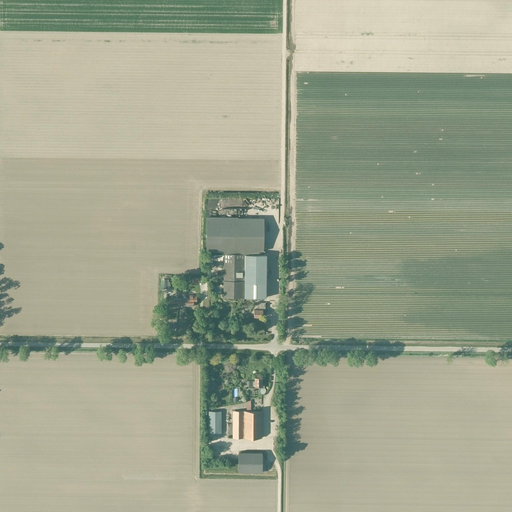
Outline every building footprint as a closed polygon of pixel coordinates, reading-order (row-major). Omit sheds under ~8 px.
[(261,251),(263,251),(263,218),(207,217),(207,250),(224,251),(224,254),(223,297),(243,297),(244,254),(261,255),(261,254),(261,251)] [(265,298),(266,255),(261,255),(244,254),(243,297),(265,298)] [(207,267),(213,267),(214,261),(223,261),(223,255),(207,255),(207,267)] [(189,298),(186,298),(186,306),(193,306),(193,303),(196,303),(197,295),(189,295),(189,298)] [(254,317),(262,317),(262,308),(265,308),(265,303),(257,303),(257,310),(254,310),(254,317)] [(265,389),(264,388),(264,384),(262,384),(262,377),(254,377),(254,381),(248,381),(248,388),(260,388),(260,389),(259,390),(259,391),(260,394),(262,394),(263,394),(265,393),(265,391),(265,390),(265,389)] [(221,433),(221,411),(208,411),(208,433),(221,433)] [(261,438),(261,411),(232,411),(232,438),(261,438)] [(234,453),(235,453),(235,449),(227,450),(228,461),(235,460),(234,453)] [(261,453),(239,452),(238,472),(264,472),(265,464),(261,464),(261,453)]
